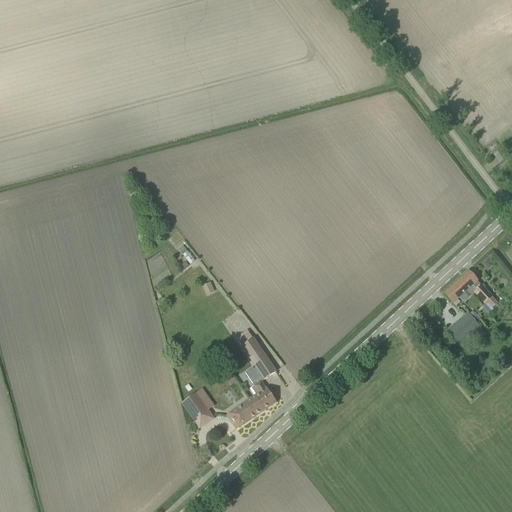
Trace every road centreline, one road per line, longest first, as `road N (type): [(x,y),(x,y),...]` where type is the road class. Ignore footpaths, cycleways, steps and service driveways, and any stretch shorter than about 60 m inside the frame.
road 1 (secondary): [(192,511),(511,214)]
road 2 (unclassified): [(511,209),(350,0)]
